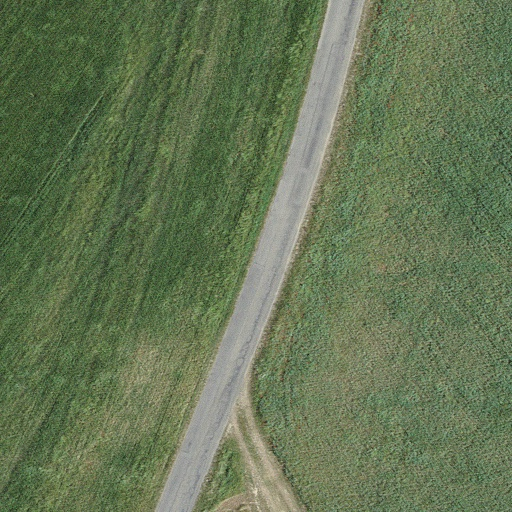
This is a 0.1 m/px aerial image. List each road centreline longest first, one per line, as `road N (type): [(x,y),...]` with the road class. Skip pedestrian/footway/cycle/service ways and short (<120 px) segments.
road 1 (tertiary): [(346,0),(285,214),(173,511)]
road 2 (track): [(230,364),(288,511)]
